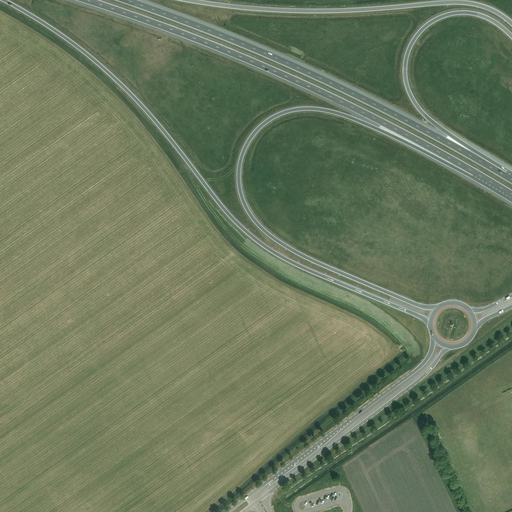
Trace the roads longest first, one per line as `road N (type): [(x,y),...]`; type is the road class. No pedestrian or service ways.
road 1 (motorway): [(3,0),(106,70),(254,239),(429,322)]
road 2 (motorway): [(438,307),(276,240),(243,201),(242,153),(272,117),(312,108),(473,172)]
road 3 (motorway): [(85,0),(266,67),(473,172)]
road 4 (motorway): [(511,180),(324,79),(127,0)]
road 5 (motorway): [(511,23),(457,2),(289,10),(188,0)]
road 6 (motorway): [(511,173),(432,122),(414,103),(404,73),(413,39),(443,15),(482,15),(511,36)]
road 7 (secondary): [(258,500),(418,379),(449,346)]
road 8 (secondary): [(433,337),(416,369),(252,492)]
